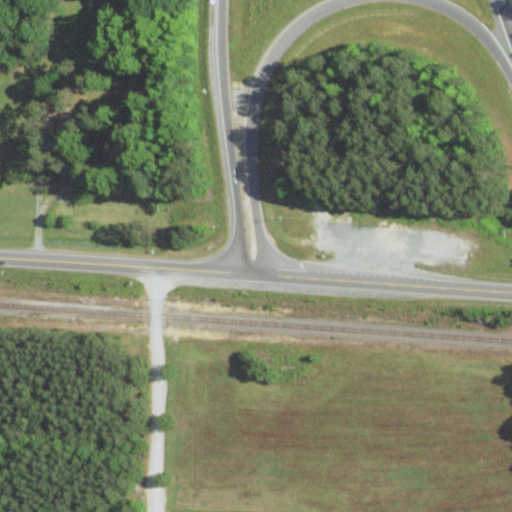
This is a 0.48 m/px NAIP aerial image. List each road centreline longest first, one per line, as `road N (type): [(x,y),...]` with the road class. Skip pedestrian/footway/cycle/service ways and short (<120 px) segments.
road 1 (motorway): [(264,272),(250,114),(267,64),(293,30),(344,0),(432,5),(486,43),(511,83)]
road 2 (secondary): [(511,292),(0,255)]
road 3 (motorway): [(220,0),(221,84),(244,271)]
road 4 (residential): [(150,511),(159,265)]
